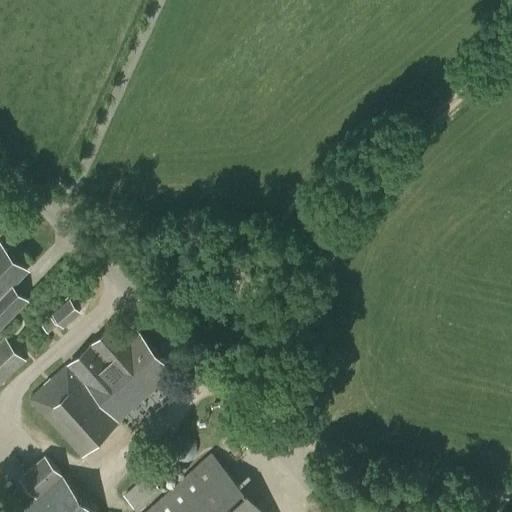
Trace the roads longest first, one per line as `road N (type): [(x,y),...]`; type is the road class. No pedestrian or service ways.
road 1 (track): [(511,54),(404,147),(347,217),(330,253),(314,356),(288,446)]
road 2 (unclassified): [(288,446),(0,172)]
road 3 (unknown): [(56,227),(157,0)]
